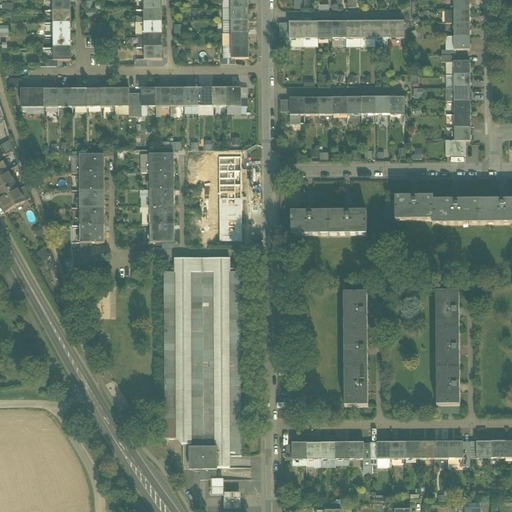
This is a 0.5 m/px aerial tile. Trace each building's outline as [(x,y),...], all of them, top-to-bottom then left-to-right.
[(51,0),(52,12),(70,12),(69,0),(51,0)] [(143,0),(143,11),(160,11),(160,0),(143,0)] [(230,0),(231,10),(249,10),(248,0),(230,0)] [(302,0),(295,0),(294,0),(294,10),(303,10),(302,0)] [(348,8),(355,8),(355,0),(347,1),(348,8)] [(453,0),(454,12),(470,11),(469,0),(453,0)] [(377,3),(380,9),(385,7),(382,1),(377,3)] [(320,12),(329,11),(329,3),(320,3),(320,12)] [(231,10),(231,23),(249,22),(249,10),(231,10)] [(143,11),(144,23),(161,23),(160,11),(143,11)] [(454,12),(454,25),(470,25),(470,11),(454,12)] [(52,12),(52,24),(70,24),(70,12),(52,12)] [(445,25),(454,25),(454,12),(445,12),(445,25)] [(231,23),(231,35),(249,35),(249,22),(231,23)] [(144,23),(144,36),(161,36),(161,23),(144,23)] [(347,40),(361,40),(361,23),(346,24),(347,40)] [(361,40),(375,40),(375,23),(361,23),(361,40)] [(375,40),(389,40),(389,23),(375,23),(375,40)] [(404,23),(389,23),(389,40),(404,40),(404,23)] [(52,24),(52,37),(70,37),(70,24),(52,24)] [(289,41),(289,24),(279,24),(279,39),(284,39),(284,41),(289,41)] [(289,41),(304,41),(304,24),(289,24),(289,41)] [(304,41),(318,41),(318,24),(304,24),(304,41)] [(318,41),(332,41),(332,24),(318,24),(318,41)] [(332,41),(347,40),(346,24),(332,24),(332,41)] [(454,25),(454,38),(470,38),(470,25),(454,25)] [(0,36),(8,37),(8,26),(0,26),(0,36)] [(231,35),(231,47),(231,48),(249,47),(249,35),(231,35)] [(144,36),(144,49),(161,48),(161,36),(144,36)] [(52,37),(52,49),(70,49),(70,37),(52,37)] [(454,51),(454,38),(445,38),(446,51),(454,51)] [(470,51),(470,38),(454,38),(454,51),(454,52),(456,52),(470,51)] [(347,48),(347,40),(332,41),(332,49),(347,48)] [(347,49),(361,49),(361,40),(347,40),(347,48),(347,49)] [(375,40),(361,40),(361,49),(375,49),(375,40)] [(289,49),(304,49),(304,41),(289,41),(289,49)] [(318,41),(304,41),(304,49),(318,49),(318,41)] [(223,60),(231,60),(231,48),(231,47),(223,47),(223,60)] [(249,60),(249,47),(231,48),(231,60),(233,60),(249,60)] [(161,61),(161,48),(144,49),(144,62),(161,61)] [(70,62),(70,49),(52,49),(53,62),(57,62),(70,62)] [(454,64),(454,77),(470,77),(470,63),(454,64)] [(454,64),(452,64),(446,64),(446,77),(454,77),(454,64)] [(320,83),(327,84),(328,77),(321,76),(320,83)] [(351,76),(348,82),(354,85),(357,79),(351,76)] [(454,77),(446,77),(446,90),(454,90),(454,77)] [(454,77),(454,90),(470,90),(470,77),(454,77)] [(305,80),(305,88),(314,88),(314,80),(305,80)] [(213,108),(227,108),(227,89),(213,90),(213,108)] [(241,89),(227,89),(227,108),(241,108),(241,89)] [(101,109),(115,109),(115,90),(101,91),(101,109)] [(129,90),(115,90),(115,109),(128,109),(129,109),(129,95),(129,90)] [(147,108),(156,108),(156,90),(141,90),(141,95),(141,108),(147,108)] [(161,108),(170,108),(170,90),(156,90),(156,108),(161,108)] [(177,108),(184,108),(184,90),(170,90),(170,108),(177,108)] [(184,108),(199,108),(198,90),(184,90),(184,108)] [(199,108),(213,108),(213,90),(198,90),(199,108)] [(423,90),(413,90),(413,100),(419,100),(419,97),(423,97),(423,90)] [(454,103),(454,90),(446,90),(445,90),(445,103),(454,103)] [(454,90),(454,103),(470,103),(470,90),(454,90)] [(22,110),(29,110),(29,91),(21,91),(21,110),(22,110)] [(29,110),(44,109),(44,91),(29,91),(29,110)] [(44,109),(58,109),(58,91),(44,91),(44,109)] [(58,109),(72,109),(72,91),(58,91),(58,109)] [(72,109),(87,109),(86,91),(72,91),(72,109)] [(87,109),(101,109),(101,91),(86,91),(87,109)] [(347,116),(362,116),(361,99),(347,100),(347,116)] [(362,116),(376,116),(376,99),(361,99),(362,116)] [(376,116),(390,116),(390,99),(376,99),(376,116)] [(405,99),(390,99),(390,116),(405,116),(405,99)] [(290,114),(290,117),(301,117),(305,117),(304,100),(290,100),(290,102),(290,114)] [(305,117),(319,117),(319,100),(304,100),(305,117)] [(319,117),(333,117),(333,100),(319,100),(319,117)] [(333,117),(347,116),(347,100),(333,100),(333,117)] [(281,102),(281,114),(290,114),(290,102),(281,102)] [(454,103),(454,117),(470,116),(470,103),(454,103)] [(213,116),(213,108),(199,108),(199,117),(213,116)] [(247,116),(247,108),(241,108),(227,108),(227,116),(247,116)] [(454,117),(454,130),(470,130),(470,116),(454,117)] [(301,126),(301,117),(290,117),(290,126),(301,126)] [(471,143),(470,130),(454,130),(455,142),(455,143),(466,143),(471,143)] [(14,152),(10,142),(0,147),(5,157),(14,152)] [(446,157),(466,157),(466,143),(455,143),(455,142),(446,142),(446,157)] [(141,174),(150,174),(150,156),(140,156),(141,174)] [(150,156),(150,174),(174,174),(174,156),(150,156)] [(79,157),(79,175),(103,174),(103,157),(79,157)] [(219,158),(219,172),(241,171),(241,157),(234,158),(227,158),(219,158)] [(219,172),(219,186),(241,185),(241,171),(219,172)] [(0,197),(17,188),(12,178),(8,172),(0,176),(0,197)] [(12,178),(17,188),(25,184),(21,173),(12,178)] [(79,175),(79,192),(103,192),(103,174),(79,175)] [(150,174),(150,191),(174,191),(174,174),(150,174)] [(31,200),(25,184),(17,188),(25,204),(31,200)] [(219,186),(219,199),(241,199),(241,185),(219,186)] [(25,204),(17,188),(0,197),(0,203),(6,214),(25,204)] [(140,209),(141,209),(150,209),(150,191),(140,191),(140,209)] [(150,191),(150,209),(174,209),(174,191),(150,191)] [(79,192),(79,210),(104,209),(103,192),(79,192)] [(219,199),(219,213),(241,213),(241,199),(219,199)] [(395,222),(433,222),(433,203),(433,199),(395,199),(395,201),(395,221),(395,222)] [(395,221),(395,201),(386,201),(386,221),(395,221)] [(479,202),(433,203),(433,222),(433,226),(479,226),(479,202)] [(511,202),(479,202),(479,226),(511,225),(511,202)] [(79,210),(79,227),(104,227),(104,209),(79,210)] [(143,226),(150,226),(150,209),(141,209),(141,214),(143,214),(143,226)] [(150,209),(150,226),(174,226),(174,209),(150,209)] [(219,213),(219,227),(241,227),(241,213),(219,213)] [(367,213),(329,214),(329,237),(367,237),(367,213)] [(291,237),(329,237),(329,214),(291,214),(291,237)] [(175,244),(174,226),(150,226),(150,244),(175,244)] [(104,245),(104,227),(79,227),(80,245),(91,245),(104,245)] [(219,227),(220,241),(228,241),(235,241),(242,241),(241,227),(219,227)] [(80,257),(91,257),(91,245),(80,245),(80,257)] [(241,359),(241,274),(234,274),(234,270),(229,270),(229,260),(175,260),(175,270),(170,270),(170,274),(164,274),(165,440),(177,440),(182,446),(187,446),(191,446),(191,449),(217,449),(217,470),(229,469),(229,458),(242,457),(241,374),(244,374),(244,359),(241,359)] [(344,295),(344,333),(367,333),(367,295),(344,295)] [(436,295),(436,333),(459,333),(459,295),(436,295)] [(344,333),(344,371),(368,371),(367,333),(344,333)] [(459,370),(459,333),(436,333),(436,370),(459,370)] [(460,408),(459,370),(436,370),(437,408),(460,408)] [(368,408),(368,371),(344,371),(345,409),(368,408)] [(476,460),(491,460),(491,443),(476,443),(476,460)] [(491,460),(505,460),(505,443),(491,443),(491,460)] [(335,461),(349,461),(349,444),(335,445),(335,461)] [(364,444),(349,444),(349,461),(364,461),(364,444)] [(392,469),(392,461),(391,444),(377,444),(377,461),(377,467),(377,469),(392,469)] [(392,461),(406,461),(406,444),(391,444),(392,461)] [(406,461),(420,461),(420,444),(406,444),(406,461)] [(420,461),(434,461),(434,444),(420,444),(420,461)] [(434,461),(449,461),(448,444),(434,444),(434,461)] [(463,444),(448,444),(449,461),(463,460),(463,444)] [(292,462),(307,462),(307,445),(292,445),(292,459),(292,462)] [(307,462),(321,461),(321,445),(307,445),(307,462)] [(321,461),(335,461),(335,445),(321,445),(321,461)] [(217,470),(217,449),(191,449),(190,449),(189,472),(203,472),(215,471),(217,471),(217,470)] [(229,458),(229,469),(242,470),(242,464),(242,457),(229,458)] [(307,467),(307,470),(321,469),(321,461),(307,462),(307,467)] [(321,469),(335,469),(335,468),(335,461),(321,461),(321,469)] [(203,480),(211,480),(216,480),(215,475),(215,471),(203,472),(203,480)] [(224,480),(216,480),(211,480),(211,497),(224,497),(224,510),(241,510),(241,494),(224,494),(224,480)]
